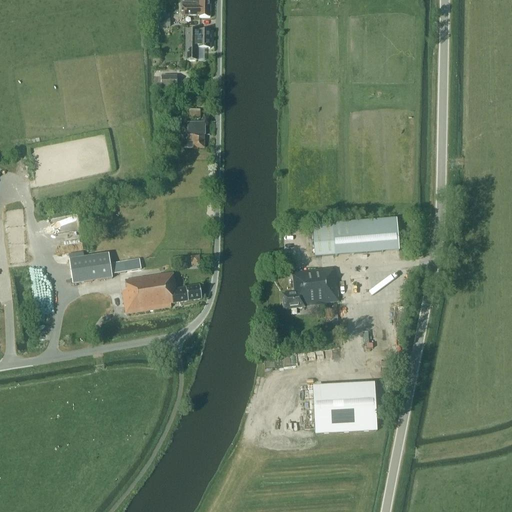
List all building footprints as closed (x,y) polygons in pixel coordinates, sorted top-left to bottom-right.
[(210,19),(209,0),(195,0),(195,3),(181,2),(181,16),(199,16),(199,19),(210,19)] [(170,14),(157,14),(157,27),(170,27),(170,14)] [(210,49),(210,31),(185,31),(185,61),(198,62),(198,55),(210,56),(211,49),(210,49)] [(162,89),(177,89),(177,76),(161,77),(162,89)] [(188,119),(200,119),(200,110),(188,110),(188,119)] [(183,149),(204,149),(204,136),(203,136),(203,134),(205,134),(205,124),(188,124),(188,136),(188,143),(183,143),(183,149)] [(396,220),(312,226),(315,258),(399,252),(396,220)] [(72,285),(112,279),(108,255),(69,260),(72,285)] [(201,255),(192,256),(193,266),(202,265),(201,255)] [(113,275),(143,270),(141,259),(123,262),(123,263),(111,265),(113,273),(113,275)] [(292,274),(294,293),(281,295),(282,300),(279,300),(280,309),(283,309),(283,311),(285,311),(286,312),(289,312),(290,310),(297,310),(298,310),(301,310),(302,309),(305,309),(304,306),(339,302),(336,278),(333,278),(332,269),(292,274)] [(170,305),(201,300),(199,286),(175,290),(173,274),(123,281),(125,290),(121,291),(125,315),(171,308),(170,305)] [(396,323),(406,323),(406,308),(396,308),(396,323)] [(313,388),(315,436),(377,434),(375,385),(313,388)]
